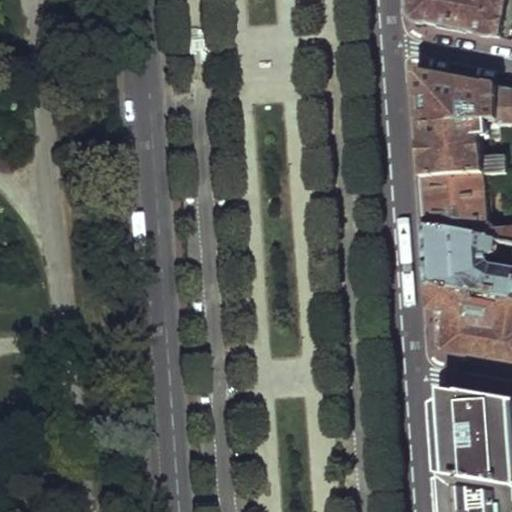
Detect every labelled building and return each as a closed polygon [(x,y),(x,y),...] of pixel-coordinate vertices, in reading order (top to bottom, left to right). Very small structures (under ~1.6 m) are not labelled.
[(411,0),(413,17),(422,23),(503,38),(509,0),(411,0)] [(219,36),(172,37),(173,66),(233,64),(232,35),(219,36)] [(421,75),(417,75),(415,79),(419,130),(484,127),(484,122),(501,120),(498,90),(461,83),(421,75)] [(511,92),(498,90),(501,120),(501,124),(511,124),(511,92)] [(484,127),(419,130),(420,152),(422,180),(488,176),(509,174),(507,156),(487,156),(484,128),(484,127)] [(488,176),(422,180),(425,206),(427,234),(499,246),(511,248),(511,232),(492,233),(488,176)] [(499,246),(427,234),(429,265),(431,292),(511,306),(511,275),(496,272),(491,268),(493,260),(498,260),(499,246)] [(511,306),(431,292),(432,319),(448,322),(450,351),(511,361),(511,306)] [(511,405),(462,397),(440,406),(445,478),(503,489),(505,463),(511,463),(511,405)] [(445,478),(447,511),(511,511),(511,490),(503,489),(445,478)]
